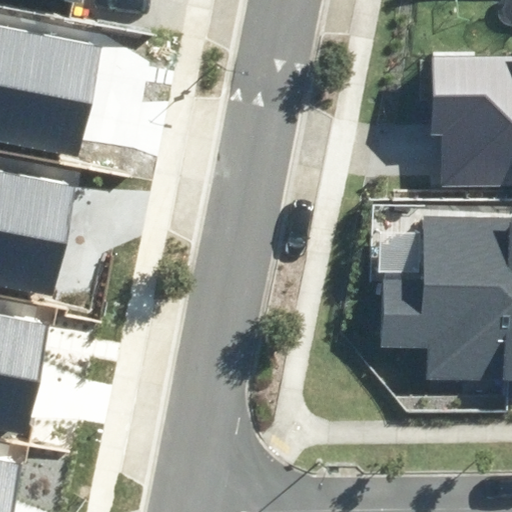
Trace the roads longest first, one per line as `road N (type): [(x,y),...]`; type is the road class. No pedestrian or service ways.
road 1 (residential): [(182,490),(278,0)]
road 2 (residential): [(511,507),(269,509),(182,490)]
